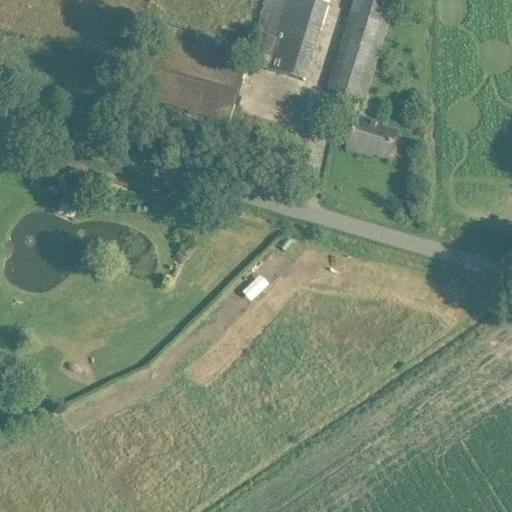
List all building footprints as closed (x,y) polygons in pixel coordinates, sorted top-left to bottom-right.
[(256,0),(231,0),(228,8),(251,15),(256,0)] [(288,0),(267,71),(305,83),(330,0),(288,0)] [(356,0),(334,71),(328,90),(365,101),(395,0),(356,0)] [(153,38),(136,96),(230,124),(247,67),(153,38)] [(364,152),(389,160),(396,135),(381,130),(381,127),(358,120),(348,151),(364,155),(364,152)]
